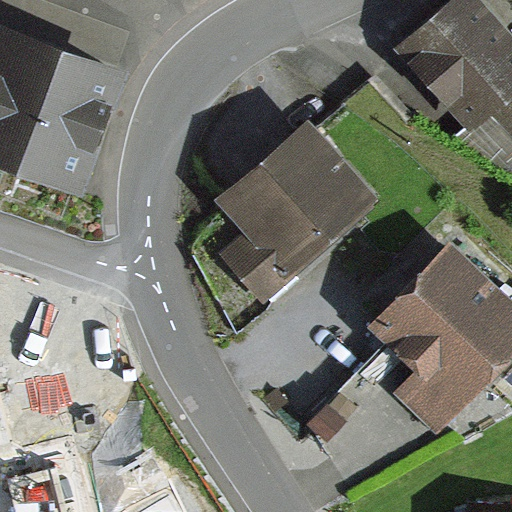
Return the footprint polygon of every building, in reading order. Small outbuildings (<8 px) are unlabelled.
[(470,121),(451,139),(511,178),(511,20),(493,0),(429,0),(391,35),(445,93),(470,121)] [(0,148),(43,164),(87,180),(134,53),(0,3),(0,148)] [(354,215),(380,191),(307,111),(219,192),(255,231),(228,256),(266,297),(354,215)] [(505,353),(511,345),(511,290),(455,232),(373,311),(419,360),(397,387),(430,424),(505,353)] [(0,434),(17,430),(0,371),(0,434)] [(342,384),(308,414),(327,435),(361,405),(342,384)] [(111,511),(203,511),(180,472),(111,511)]
